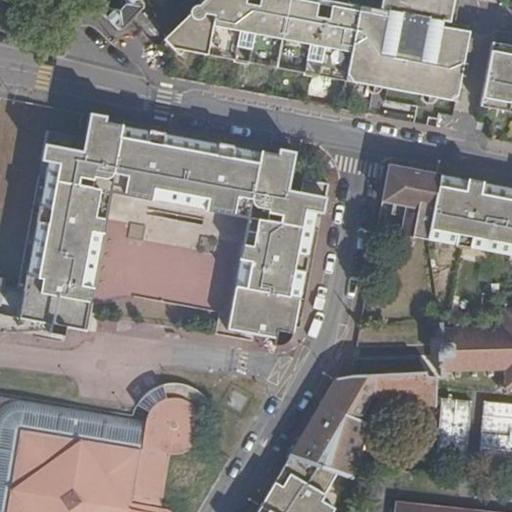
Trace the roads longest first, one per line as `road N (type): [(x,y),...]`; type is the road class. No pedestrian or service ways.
road 1 (residential): [(222,511),(328,333),(363,139)]
road 2 (residential): [(122,96),(363,139)]
road 3 (residential): [(363,139),(511,168)]
road 4 (residential): [(0,69),(122,96)]
road 5 (residential): [(48,0),(57,25),(122,96)]
